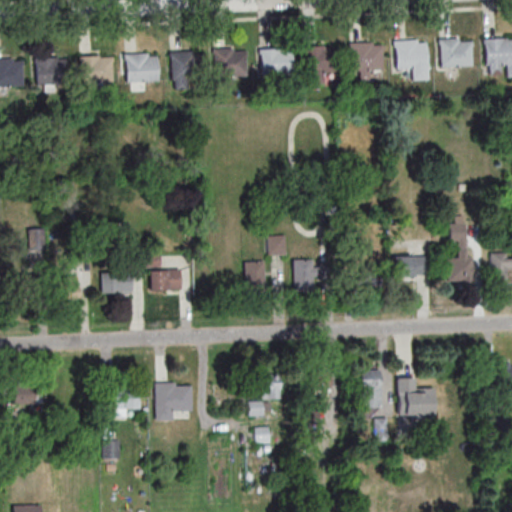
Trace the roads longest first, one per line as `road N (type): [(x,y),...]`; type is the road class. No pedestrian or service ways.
road 1 (residential): [(511,323),(0,345)]
road 2 (residential): [(275,0),(0,12)]
